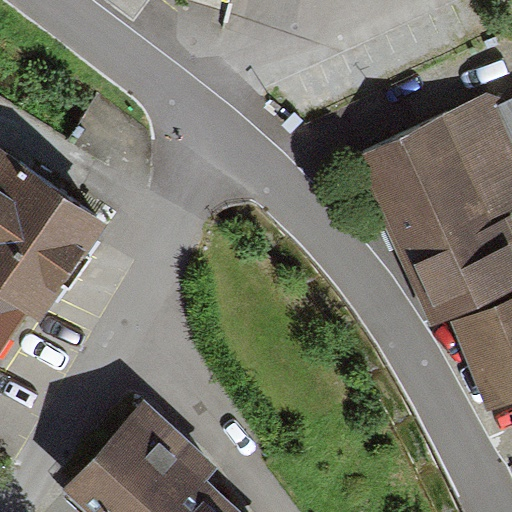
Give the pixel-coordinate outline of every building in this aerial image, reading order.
[(488,86),(355,145),(431,316),(511,277),(511,112),(504,95),(503,93),(488,86)] [(110,200),(0,125),(0,306),(31,296),(40,302),(110,200)] [(511,284),(451,310),(487,398),(511,386),(511,284)] [(0,343),(31,296),(0,306),(0,343)] [(145,382),(62,471),(106,511),(256,511),(207,466),(220,452),(145,382)]
